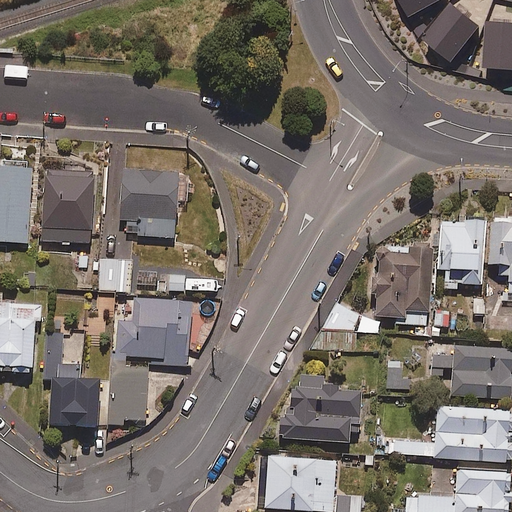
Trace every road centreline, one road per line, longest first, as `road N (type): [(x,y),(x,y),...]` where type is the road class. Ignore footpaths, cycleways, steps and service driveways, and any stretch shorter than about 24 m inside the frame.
road 1 (residential): [(346,188),(226,127),(0,90)]
road 2 (tertiary): [(178,465),(236,384),(346,188)]
road 3 (tertiary): [(0,470),(45,498),(70,502),(134,488),(178,465)]
road 4 (secondary): [(391,102),(450,131),(511,140)]
road 5 (secondary): [(391,102),(359,68),(330,0)]
